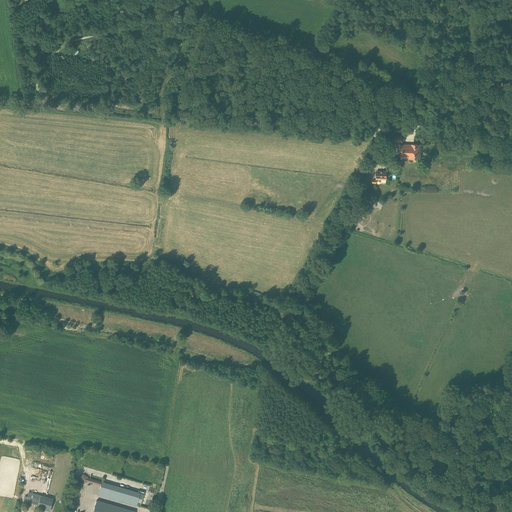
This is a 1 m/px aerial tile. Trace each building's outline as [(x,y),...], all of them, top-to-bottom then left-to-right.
[(411,145),(401,145),(401,159),(411,159),(411,160),(419,160),(419,145),(411,145)] [(386,180),(386,172),(377,172),(376,180),(386,180)] [(140,493),(88,478),(88,477),(83,474),(79,478),(81,483),(87,483),(87,482),(101,486),(98,496),(136,507),(140,493)] [(57,511),(59,505),(27,496),(25,505),(49,511),(57,511)] [(134,511),(135,511),(97,500),(93,511),(134,511)]
